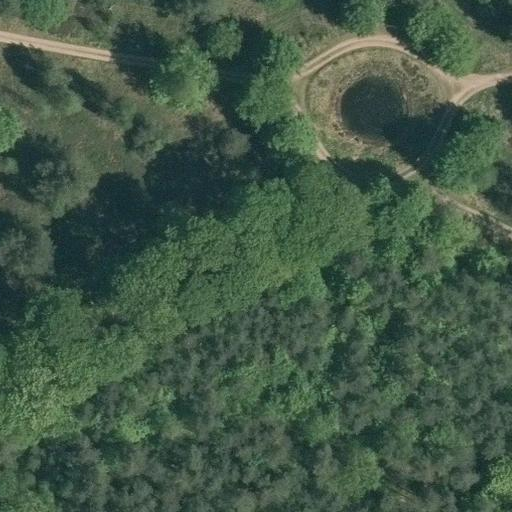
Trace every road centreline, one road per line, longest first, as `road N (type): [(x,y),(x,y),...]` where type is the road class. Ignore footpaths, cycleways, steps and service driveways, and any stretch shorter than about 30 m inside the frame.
road 1 (track): [(0,399),(352,180)]
road 2 (track): [(300,87),(0,34)]
road 3 (track): [(445,92),(446,116),(427,159),(383,183),(352,180),(328,166),(308,133),(300,87)]
road 4 (track): [(300,87),(330,54),(373,39),(404,45),(425,60),(445,92)]
